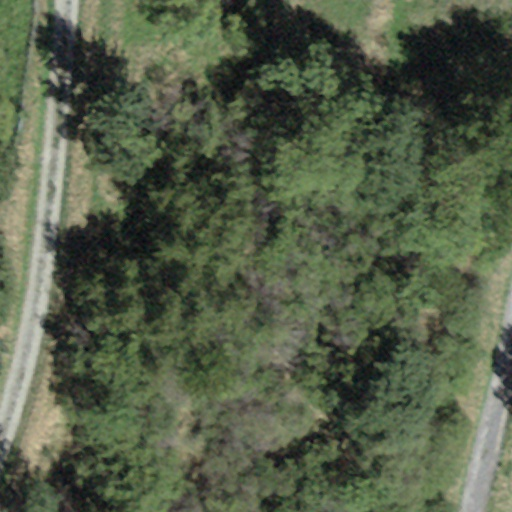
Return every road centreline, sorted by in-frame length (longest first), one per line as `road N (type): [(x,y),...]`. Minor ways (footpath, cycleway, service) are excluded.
road 1 (track): [(0,471),(39,344),(67,0)]
road 2 (track): [(475,511),(511,374)]
